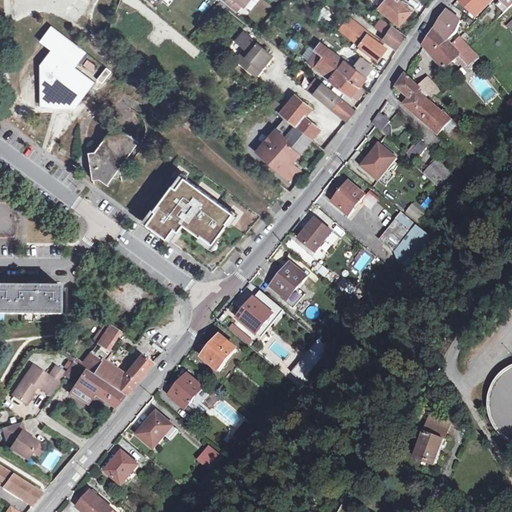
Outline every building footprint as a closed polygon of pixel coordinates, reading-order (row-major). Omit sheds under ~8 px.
[(370,0),(400,24),(412,10),(399,0),(370,0)] [(479,14),(493,0),(462,0),(478,16),(479,15),(479,14)] [(496,7),(504,14),(511,6),(511,0),(499,0),(500,1),(496,6),(496,7)] [(504,15),(504,14),(496,7),(491,12),(498,20),(504,15)] [(448,12),(436,29),(448,42),(457,34),(462,23),(448,12)] [(369,35),(369,34),(349,19),(341,30),(361,45),(360,46),(378,60),(387,48),(369,35)] [(378,19),(374,29),(385,33),(389,23),(378,19)] [(51,50),(74,67),(75,66),(86,52),(52,25),(40,41),(51,50)] [(394,27),(386,39),(399,48),(407,36),(394,27)] [(446,68),(457,58),(461,55),(468,63),(469,64),(478,55),(461,37),(452,46),(448,42),(436,29),(425,45),(446,68)] [(251,52),(246,58),(242,63),(254,73),(260,67),(262,69),(273,55),(244,31),(237,40),(251,52)] [(335,43),(339,47),(344,41),(339,38),(335,43)] [(326,60),(354,81),(360,86),(367,78),(365,76),(373,67),(361,58),(357,64),(358,65),(356,69),(321,42),(316,49),(318,50),(324,56),(323,58),(326,60)] [(74,67),(51,50),(41,64),(40,102),(78,102),(93,81),(75,66),(74,67)] [(324,56),(318,50),(309,62),(319,69),(326,60),(323,58),(324,56)] [(236,58),(242,63),(246,58),(240,53),(236,58)] [(461,55),(457,58),(465,66),(468,63),(461,55)] [(346,92),(354,81),(326,60),(319,69),(331,79),(331,80),(346,92)] [(398,88),(411,100),(421,87),(407,73),(398,88)] [(367,78),(360,86),(364,89),(371,81),(367,78)] [(429,78),(421,87),(431,98),(432,99),(439,92),(432,85),(434,84),(429,78)] [(352,96),(360,86),(354,81),(346,92),(352,96)] [(350,105),(323,83),(314,93),(331,107),(332,106),(336,109),(335,110),(341,116),(350,105)] [(356,100),(364,89),(360,86),(352,96),(356,100)] [(406,105),(416,114),(428,101),(431,98),(421,87),(411,100),(406,105)] [(279,113),(296,126),(304,115),(311,107),(294,93),(279,113)] [(416,114),(432,128),(444,115),(428,101),(416,114)] [(357,111),(350,105),(341,116),(348,121),(357,111)] [(376,126),(383,132),(392,122),(381,112),(373,123),(376,126)] [(446,112),(444,115),(432,128),(439,134),(448,123),(452,119),(446,112)] [(296,126),(299,128),(311,138),(320,128),(304,115),(296,126)] [(458,125),(452,119),(448,123),(454,129),(458,125)] [(294,158),(311,138),(299,128),(289,139),(280,131),(262,151),(283,170),(281,171),(291,180),(300,170),(295,165),(291,161),(294,158)] [(100,178),(108,184),(140,141),(130,134),(119,132),(107,137),(96,150),(89,152),(94,179),(100,178)] [(415,164),(428,148),(421,143),(408,157),(415,164)] [(380,181),(388,170),(397,160),(380,146),(363,167),(380,181)] [(439,159),(424,173),(446,195),(461,181),(439,159)] [(388,170),(380,181),(387,186),(395,175),(388,170)] [(181,173),(145,222),(167,238),(174,228),(179,231),(184,224),(212,244),(235,213),(181,173)] [(466,188),(475,197),(485,187),(476,178),(466,188)] [(400,179),(392,189),(405,199),(413,188),(400,179)] [(356,202),(359,204),(366,195),(350,182),(333,202),(347,212),(356,202)] [(426,186),(432,192),(435,189),(429,183),(426,186)] [(385,228),(392,220),(384,214),(377,222),(385,228)] [(318,244),(321,246),(333,232),(317,219),(300,239),(313,250),(318,244)] [(380,240),(394,251),(410,232),(396,221),(380,240)] [(429,235),(426,232),(405,261),(408,263),(429,235)] [(361,273),(372,257),(365,252),(354,268),(361,273)] [(272,286),(286,298),(295,287),(298,289),(307,278),(290,264),(272,286)] [(0,312),(60,313),(61,286),(33,286),(0,285),(0,312)] [(295,287),(286,298),(296,305),(305,294),(298,289),(295,287)] [(238,318),(257,334),(274,315),(255,299),(238,318)] [(87,369),(125,396),(152,363),(142,356),(126,375),(108,363),(112,356),(105,351),(115,338),(119,341),(123,335),(105,322),(93,338),(98,342),(81,366),(87,369)] [(204,357),(220,370),(237,349),(222,336),(204,357)] [(303,381),(329,348),(318,339),(292,372),(303,381)] [(74,361),(66,372),(70,374),(77,363),(74,361)] [(81,366),(77,363),(70,374),(79,381),(87,369),(81,366)] [(39,387),(42,389),(51,395),(60,382),(50,376),(33,364),(14,394),(28,404),(35,393),(39,387)] [(56,366),(50,376),(60,382),(66,372),(56,366)] [(505,373),(500,378),(496,383),(493,389),(490,395),(489,402),(489,408),(490,415),(492,421),(494,428),(498,433),(503,438),(508,442),(511,444),(511,368),(510,369),(505,373)] [(115,408),(125,396),(87,369),(79,381),(78,383),(94,394),(115,408)] [(171,396),(186,409),(204,388),(191,377),(178,392),(176,389),(171,396)] [(88,404),(94,394),(78,383),(71,392),(88,404)] [(211,394),(204,388),(186,409),(193,415),(211,394)] [(166,436),(172,429),(174,427),(160,414),(154,421),(151,419),(139,435),(155,449),(166,436)] [(416,459),(436,464),(451,423),(433,415),(416,459)] [(40,443),(24,433),(25,431),(23,423),(4,428),(8,440),(15,445),(14,448),(30,458),(40,443)] [(247,423),(236,435),(242,441),(252,428),(247,423)] [(176,432),(172,429),(166,436),(170,439),(176,432)] [(234,450),(242,441),(236,435),(228,444),(234,450)] [(199,482),(204,488),(222,468),(218,464),(223,459),(211,448),(200,459),(211,468),(199,482)] [(132,470),(134,472),(140,466),(124,453),(107,472),(120,483),(132,470)] [(0,466),(0,483),(33,505),(43,493),(0,466)] [(79,508),(83,511),(114,511),(116,511),(92,492),(79,508)]
